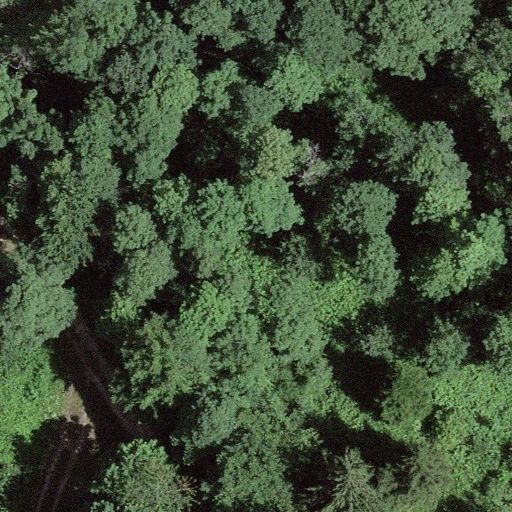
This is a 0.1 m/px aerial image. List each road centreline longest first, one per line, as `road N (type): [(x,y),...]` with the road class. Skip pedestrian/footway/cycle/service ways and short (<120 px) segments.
road 1 (track): [(0,234),(30,261),(193,511)]
road 2 (track): [(44,511),(96,366)]
